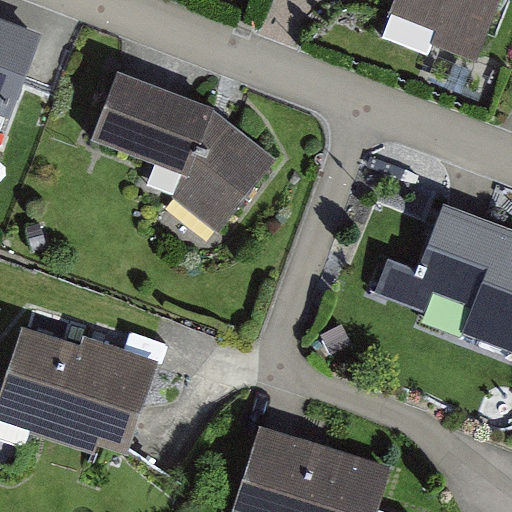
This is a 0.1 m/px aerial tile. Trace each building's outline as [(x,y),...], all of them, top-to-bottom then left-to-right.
[(397,0),(388,25),(431,41),(425,55),(479,75),(507,0),(397,0)] [(0,146),(5,148),(48,39),(0,19),(0,146)] [(222,115),(125,73),(97,142),(190,178),(181,198),(227,232),(283,163),(222,115)] [(511,243),(452,221),(426,292),(390,279),(383,299),(473,333),(470,342),(511,357),(511,243)] [(145,458),(175,352),(94,329),(87,355),(26,338),(0,431),(38,442),(41,429),(145,458)] [(381,511),(392,476),(257,438),(236,511),(381,511)]
